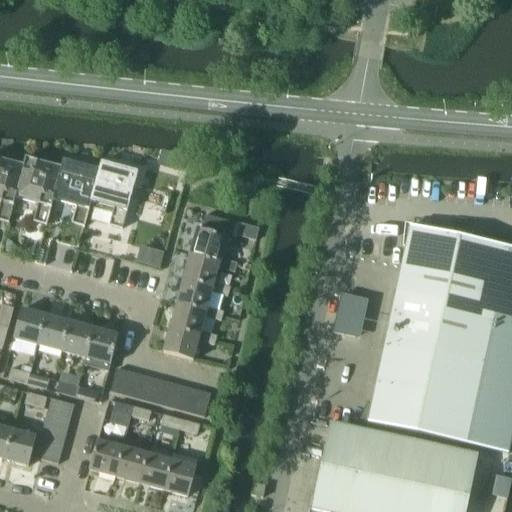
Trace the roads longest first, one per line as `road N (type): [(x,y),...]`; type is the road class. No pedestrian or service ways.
road 1 (unclassified): [(355,116),(275,511)]
road 2 (tertiary): [(355,116),(0,76)]
road 3 (residential): [(214,384),(131,362),(146,309),(0,270)]
road 4 (tertiary): [(511,128),(355,116)]
